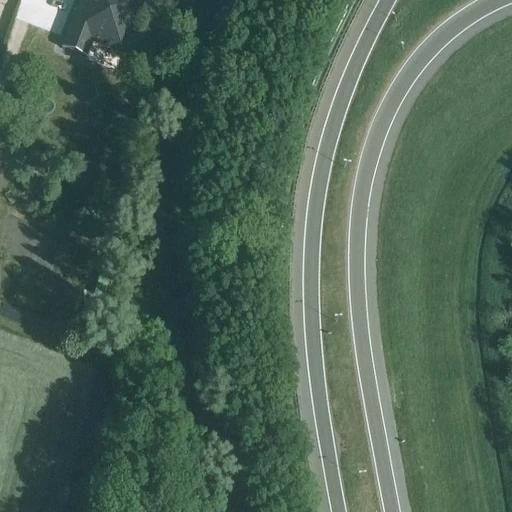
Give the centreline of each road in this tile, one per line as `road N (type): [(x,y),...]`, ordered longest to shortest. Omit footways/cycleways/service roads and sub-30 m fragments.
road 1 (motorway): [(393,511),(354,266),(365,163),(399,84),(461,18),(495,0)]
road 2 (motorway): [(388,0),(344,88),(310,239),(310,330),(338,511)]
